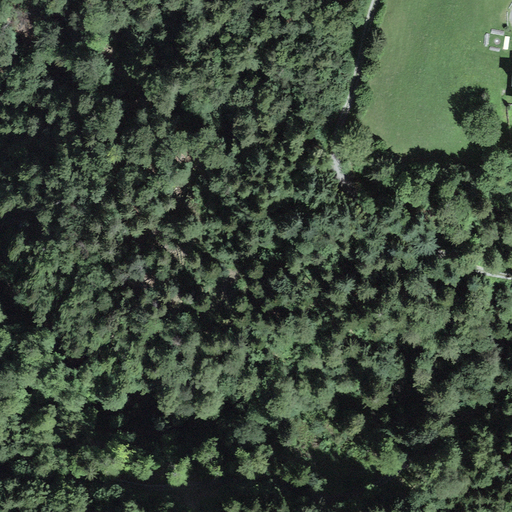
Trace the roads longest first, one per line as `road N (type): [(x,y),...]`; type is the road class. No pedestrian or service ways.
road 1 (track): [(0,476),(85,474),(152,484),(250,476),(343,495),(369,489),(511,384)]
road 2 (track): [(511,277),(445,262),(401,237),(335,163),(334,128),(376,0)]
